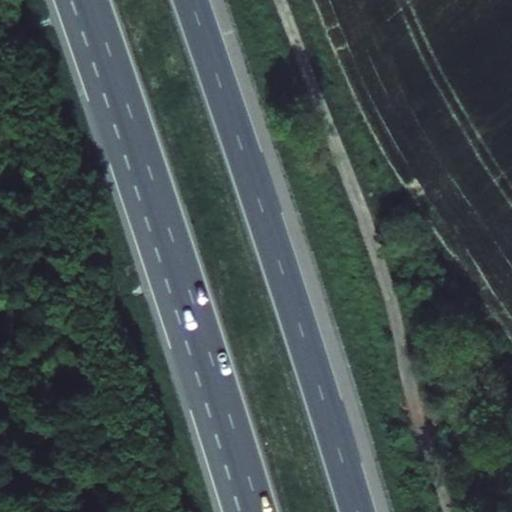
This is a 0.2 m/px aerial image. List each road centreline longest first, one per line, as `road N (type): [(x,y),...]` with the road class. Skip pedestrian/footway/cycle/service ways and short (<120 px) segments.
road 1 (track): [(449,511),(360,220),(279,0)]
road 2 (motorway): [(90,0),(258,511)]
road 3 (motorway): [(357,511),(190,0)]
